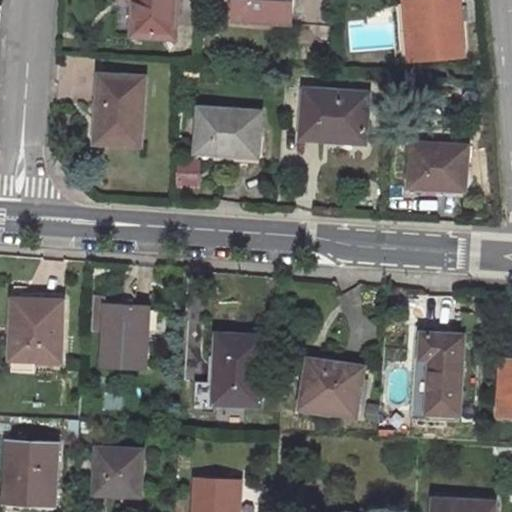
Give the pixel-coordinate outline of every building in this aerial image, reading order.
[(175,0),(136,0),(135,32),(174,35),(175,0)] [(291,22),(292,0),(235,0),(235,19),(291,22)] [(460,0),(413,0),(419,62),(466,58),(460,0)] [(146,78),(101,75),(97,142),(142,145),(146,78)] [(373,94),(310,91),(308,139),(370,143),(373,94)] [(261,112),(200,110),(198,154),(258,157),(261,112)] [(472,150),(416,147),(415,191),(470,194),(472,150)] [(185,188),(202,189),(204,166),(186,165),(185,188)] [(68,293),(19,290),(15,349),(64,353),(68,293)] [(153,300),(109,298),(106,361),(149,364),(153,300)] [(267,333),(222,330),(218,400),(263,402),(267,333)] [(468,333),(426,330),(424,359),(434,360),(432,410),(463,411),(468,333)] [(362,360),(307,356),(303,407),(359,411),(362,360)] [(218,400),(219,380),(206,379),(205,405),(218,406),(218,400)] [(62,444),(14,442),(11,500),(60,502),(62,444)] [(145,449),(102,446),(100,492),(143,494),(145,449)] [(239,511),(241,481),(199,479),(196,511),(239,511)] [(495,511),(496,502),(438,499),(436,511),(495,511)]
